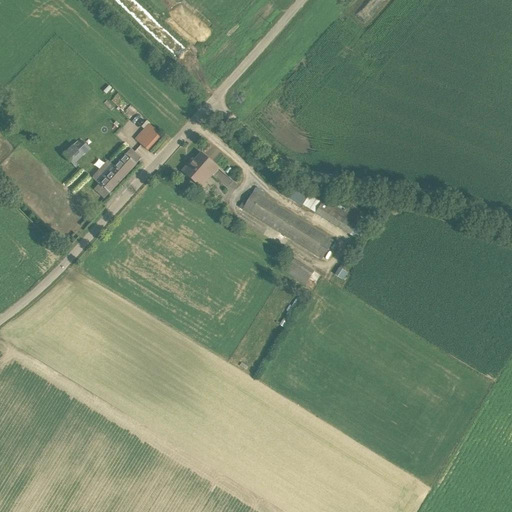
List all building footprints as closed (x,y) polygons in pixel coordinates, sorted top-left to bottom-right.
[(150,124),(146,121),(141,128),(143,130),(134,140),(147,152),(161,136),(149,125),(150,124)] [(63,155),(73,166),(85,155),(86,156),(89,152),(90,150),(82,142),(75,148),(72,146),(63,155)] [(103,200),(140,159),(130,150),(125,155),(124,155),(113,167),(106,161),(91,178),(98,184),(98,185),(93,190),(103,200)] [(188,164),(181,172),(201,190),(218,170),(200,154),(190,166),(188,164)] [(264,194),(255,188),(244,207),(242,206),(241,208),(242,209),(241,211),(321,260),(333,242),(262,197),(264,194)] [(358,240),(366,229),(364,228),(365,226),(358,222),(363,213),(349,204),(346,209),(333,201),(331,205),(330,204),(329,206),(323,202),(322,202),(321,204),(309,196),(308,197),(303,194),(301,196),(294,191),(288,200),(289,200),(301,208),(303,207),(349,236),(350,235),(358,240)] [(313,272),(293,259),(284,273),(304,286),(313,272)] [(338,269),(334,275),(343,281),(347,274),(338,269)] [(287,313),(279,326),(285,330),(288,325),(287,324),(301,302),(296,299),(291,307),(289,306),(286,311),(287,313)]
